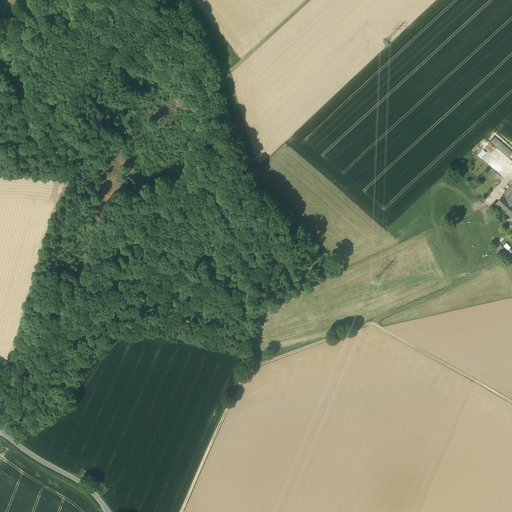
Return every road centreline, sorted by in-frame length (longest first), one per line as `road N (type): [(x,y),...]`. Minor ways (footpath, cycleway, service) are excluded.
road 1 (track): [(182,511),(237,382),(252,365),(366,321)]
road 2 (track): [(91,289),(99,310),(0,435)]
road 3 (track): [(366,321),(511,403)]
road 4 (track): [(511,254),(366,321)]
road 5 (tertiary): [(107,511),(79,483),(0,431)]
